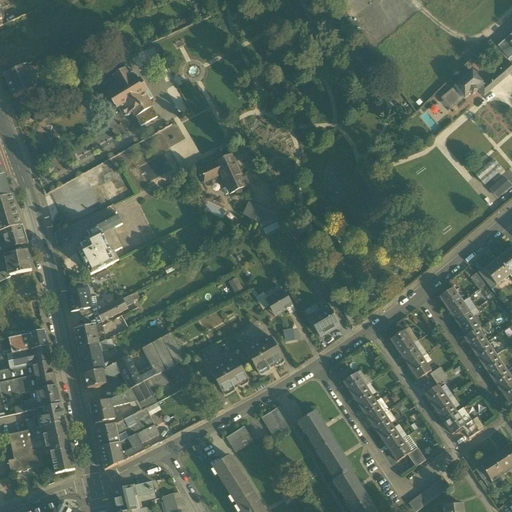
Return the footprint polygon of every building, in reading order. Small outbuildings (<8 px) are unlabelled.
[(1,27),(0,27),(0,65),(33,50),(18,19),(1,27)] [(511,57),(511,56),(511,45),(510,44),(511,42),(508,38),(498,46),(509,59),(511,57)] [(511,72),(511,65),(509,63),(502,69),(508,76),(511,72)] [(13,99),(14,100),(37,89),(37,88),(36,88),(35,85),(26,66),(3,77),(13,99)] [(133,113),(141,127),(157,119),(152,109),(148,102),(144,95),(144,89),(142,86),(137,84),(138,83),(130,69),(123,73),(123,74),(116,79),(115,77),(108,80),(107,78),(100,82),(104,88),(107,86),(112,95),(113,98),(111,99),(117,108),(118,107),(120,109),(120,108),(122,111),(122,113),(124,116),(128,117),(131,115),(132,114),(133,113)] [(502,69),(483,85),(484,86),(478,91),(484,97),(508,76),(502,69)] [(455,87),(455,88),(444,98),(452,108),(464,98),(465,99),(471,94),(473,96),(478,91),(484,86),(483,85),(482,84),(472,72),(455,87)] [(48,87),(51,93),(62,87),(59,81),(48,87)] [(223,190),(226,196),(229,194),(229,195),(249,186),(245,178),(243,179),(232,155),(214,163),(215,164),(198,171),(204,183),(220,175),(226,188),(223,190)] [(476,176),(484,186),(502,170),(494,161),(476,176)] [(0,200),(11,197),(4,176),(0,177),(0,200)] [(491,190),(497,198),(511,186),(505,178),(491,190)] [(11,197),(0,200),(0,233),(2,233),(20,227),(11,197)] [(243,216),(254,221),(260,208),(249,203),(243,216)] [(274,214),(260,208),(254,221),(259,223),(261,229),(277,220),(274,214)] [(122,248),(112,230),(122,225),(118,217),(88,232),(91,240),(86,242),(89,248),(83,251),(79,253),(91,276),(98,272),(106,268),(113,264),(119,261),(114,252),(122,248)] [(25,245),(20,227),(2,233),(4,238),(5,244),(7,251),(8,250),(25,245)] [(55,235),(57,244),(72,237),(68,228),(55,235)] [(405,243),(410,245),(414,242),(412,237),(408,235),(404,239),(405,243)] [(80,245),(83,251),(89,248),(86,242),(80,245)] [(511,249),(498,261),(510,276),(511,278),(511,277),(511,249)] [(8,250),(7,251),(0,254),(0,260),(5,258),(5,257),(9,256),(8,250)] [(9,277),(10,277),(32,272),(27,252),(9,256),(5,257),(5,258),(8,272),(9,277)] [(497,286),(510,276),(498,261),(486,271),(485,271),(491,279),(497,286)] [(164,269),(167,275),(176,270),(173,264),(164,269)] [(190,267),(186,276),(194,280),(198,271),(190,267)] [(478,273),(486,283),(491,279),(485,271),(486,271),(484,268),(478,273)] [(107,270),(96,276),(100,284),(111,278),(107,270)] [(0,275),(0,283),(10,278),(10,277),(9,277),(8,272),(0,275)] [(471,279),(478,289),(484,285),(476,275),(471,279)] [(236,278),(228,283),(235,294),(243,289),(236,278)] [(486,283),(492,290),(497,286),(491,279),(486,283)] [(87,290),(89,297),(95,296),(97,295),(96,288),(87,290)] [(250,291),(256,299),(258,297),(253,289),(251,291),(250,291)] [(440,298),(449,311),(462,302),(453,289),(440,298)] [(67,294),(71,313),(90,309),(87,297),(89,297),(87,290),(67,294)] [(286,310),(289,315),(295,312),(292,306),(293,306),(283,291),(269,299),(265,301),(268,307),(271,311),(275,309),(279,315),(286,310)] [(137,292),(130,296),(133,302),(140,299),(137,292)] [(263,293),(258,297),(256,299),(259,305),(263,310),(268,307),(265,301),(269,299),(263,293)] [(87,297),(90,309),(98,308),(95,296),(89,297),(87,297)] [(130,296),(123,299),(127,307),(134,303),(133,302),(130,296)] [(505,297),(500,301),(506,308),(511,305),(505,297)] [(462,302),(471,315),(477,311),(469,298),(462,302)] [(97,313),(102,323),(128,309),(127,307),(123,299),(97,313)] [(329,307),(334,317),(340,314),(332,302),(327,305),(328,307),(329,307)] [(471,315),(462,302),(449,311),(458,325),(471,315)] [(305,311),(320,337),(320,336),(329,331),(329,332),(340,326),(334,317),(329,307),(328,307),(320,312),(316,305),(305,311)] [(80,314),(83,320),(93,315),(90,309),(80,314)] [(83,320),(86,328),(95,326),(97,325),(102,323),(97,313),(93,315),(83,320)] [(480,328),(471,315),(458,325),(467,338),(478,330),(480,328)] [(75,330),(79,349),(99,345),(97,334),(95,326),(86,328),(75,330)] [(404,332),(413,345),(418,342),(409,328),(404,332)] [(293,329),(283,331),(285,343),(295,341),(293,329)] [(486,343),(478,330),(467,338),(464,339),(473,352),(486,343)] [(9,339),(12,354),(48,346),(44,331),(9,339)] [(391,341),(400,354),(413,345),(404,332),(391,341)] [(151,367),(156,376),(163,372),(185,361),(171,335),(142,350),(151,367)] [(246,352),(258,374),(268,368),(269,369),(274,366),(274,365),(283,360),(271,338),(246,352)] [(106,341),(99,345),(101,352),(108,351),(108,349),(106,341)] [(427,355),(418,342),(413,345),(422,358),(427,355)] [(495,357),(486,343),(473,352),(482,366),(495,357)] [(79,349),(84,375),(103,371),(105,371),(104,366),(101,352),(99,345),(79,349)] [(400,354),(409,367),(422,358),(413,345),(400,354)] [(51,361),(48,346),(12,354),(15,369),(33,365),(51,361)] [(109,364),(111,368),(125,359),(123,353),(107,361),(108,364),(109,364)] [(7,355),(10,370),(15,369),(12,354),(7,355)] [(432,361),(427,355),(422,358),(427,365),(432,361)] [(504,370),(495,357),(482,366),(491,379),(504,370)] [(107,376),(112,378),(121,373),(133,366),(129,358),(125,359),(111,368),(105,371),(103,371),(104,377),(107,376)] [(210,373),(222,394),(233,388),(233,389),(238,386),(238,385),(248,380),(235,358),(210,373)] [(427,365),(422,358),(409,367),(418,381),(431,372),(427,365)] [(51,361),(33,365),(38,390),(56,387),(51,361)] [(10,370),(0,372),(0,390),(2,398),(30,392),(38,390),(33,365),(15,369),(10,370)] [(121,373),(125,382),(137,375),(133,366),(121,373)] [(125,382),(130,390),(145,382),(156,376),(151,367),(137,375),(125,382)] [(447,378),(444,373),(441,368),(431,375),(434,380),(437,385),(447,378)] [(511,383),(511,380),(504,370),(491,379),(500,392),(511,383)] [(104,377),(103,371),(84,375),(87,390),(88,390),(106,385),(104,377)] [(156,376),(145,382),(151,393),(169,383),(163,372),(156,376)] [(357,374),(366,388),(370,385),(373,383),(367,374),(364,377),(361,372),(357,374)] [(343,384),(352,397),(366,388),(357,374),(343,384)] [(154,397),(151,393),(145,382),(130,390),(137,402),(136,402),(138,405),(154,397)] [(511,403),(511,383),(500,392),(509,405),(511,403)] [(376,394),(370,385),(366,388),(372,397),(376,394)] [(440,389),(447,399),(453,396),(445,385),(440,389)] [(425,395),(434,409),(447,399),(440,389),(438,386),(425,395)] [(41,403),(42,409),(60,405),(56,387),(38,390),(41,403)] [(352,397),(361,410),(375,401),(372,397),(366,388),(352,397)] [(41,403),(38,390),(30,392),(33,405),(41,403)] [(112,400),(110,400),(112,408),(136,402),(137,402),(130,390),(112,400)] [(460,406),(453,396),(447,399),(455,410),(460,406)] [(157,404),(154,397),(138,405),(140,409),(141,412),(146,409),(157,404)] [(376,402),(384,414),(389,410),(381,399),(376,402)] [(434,409),(443,422),(456,413),(455,410),(447,399),(434,409)] [(114,420),(112,408),(110,400),(91,405),(95,425),(114,420)] [(361,410),(370,423),(384,414),(376,402),(375,401),(361,410)] [(33,405),(24,407),(25,413),(32,411),(37,410),(42,409),(41,403),(33,405)] [(146,409),(150,417),(161,411),(157,404),(146,409)] [(64,423),(60,405),(42,409),(37,410),(39,418),(34,419),(26,421),(28,431),(41,429),(64,423)] [(214,409),(216,414),(223,410),(221,406),(214,409)] [(279,408),(270,413),(283,433),(292,427),(279,408)] [(463,408),(457,413),(465,426),(472,421),(463,408)] [(150,417),(146,409),(141,412),(117,424),(115,425),(119,443),(128,439),(137,435),(155,426),(150,417)] [(396,421),(389,410),(384,414),(391,424),(396,421)] [(274,438),(283,433),(270,413),(261,419),(274,438)] [(299,423),(317,452),(334,442),(315,413),(299,423)] [(457,413),(456,413),(443,422),(452,435),(462,429),(466,426),(465,426),(457,413)] [(370,423),(379,436),(393,427),(391,424),(384,414),(370,423)] [(462,429),(469,439),(484,429),(477,418),(472,421),(465,426),(466,426),(462,429)] [(41,429),(47,454),(51,453),(70,449),(64,423),(41,429)] [(100,448),(119,443),(115,425),(96,430),(100,448)] [(394,429),(402,440),(407,437),(399,425),(394,429)] [(137,435),(141,443),(143,443),(159,435),(155,426),(137,435)] [(379,436),(388,449),(402,440),(394,429),(393,427),(379,436)] [(244,428),(235,433),(244,448),(253,442),(244,428)] [(7,462),(10,474),(44,467),(41,455),(47,454),(41,429),(28,431),(8,436),(14,460),(7,462)] [(235,454),(244,448),(235,433),(226,439),(235,454)] [(122,455),(123,462),(145,451),(141,443),(137,435),(128,439),(130,444),(133,449),(122,455)] [(409,436),(402,441),(411,454),(417,449),(409,436)] [(119,443),(120,448),(123,448),(130,444),(128,439),(119,443)] [(408,456),(411,454),(402,441),(402,440),(388,449),(397,463),(408,456)] [(352,471),(334,442),(317,452),(335,481),(350,472),(352,471)] [(100,448),(105,471),(123,462),(122,455),(120,448),(119,443),(100,448)] [(511,444),(503,451),(511,465),(511,444)] [(51,453),(56,475),(75,471),(70,449),(51,453)] [(408,456),(416,468),(426,461),(417,449),(411,454),(408,456)] [(511,468),(511,465),(503,451),(492,458),(502,473),(508,469),(509,471),(511,468)] [(213,468),(236,505),(253,494),(230,458),(213,468)] [(503,475),(502,473),(492,458),(480,466),(481,466),(487,476),(490,481),(491,480),(497,476),(498,478),(503,475)] [(490,481),(487,476),(481,466),(475,470),(482,480),(483,479),(489,489),(494,485),(491,480),(490,481)] [(375,511),(350,472),(335,481),(333,482),(352,511),(375,511)] [(413,510),(414,511),(417,511),(450,487),(444,479),(409,505),(413,510)] [(146,484),(149,494),(154,493),(155,493),(153,483),(146,484)] [(146,484),(140,485),(143,495),(149,494),(146,484)] [(137,497),(143,495),(140,485),(134,487),(137,497)] [(112,492),(116,511),(133,511),(139,511),(140,511),(137,497),(134,487),(116,491),(112,492)] [(289,491),(280,496),(287,506),(295,501),(289,491)] [(156,499),(154,493),(149,494),(143,495),(137,497),(140,511),(143,510),(141,503),(156,499)] [(236,505),(240,511),(263,511),(253,494),(236,505)] [(164,503),(165,509),(177,506),(174,495),(162,498),(164,503)]
